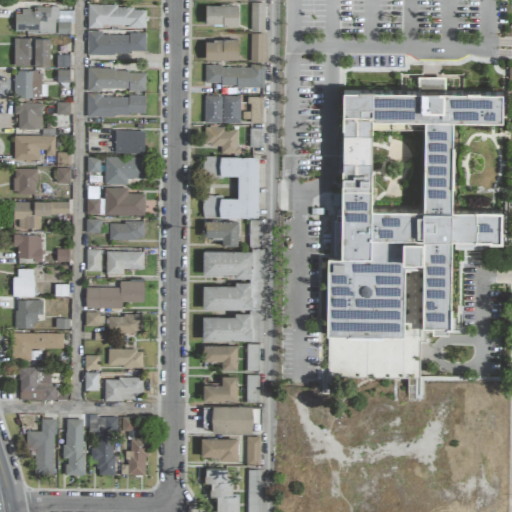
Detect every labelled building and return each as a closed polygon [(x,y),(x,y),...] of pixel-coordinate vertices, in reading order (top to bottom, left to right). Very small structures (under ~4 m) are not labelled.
[(264,3),(251,3),(250,31),(264,31),(264,3)] [(238,6),(205,5),(205,25),(238,25),(238,6)] [(87,6),(87,27),(146,27),(146,7),(87,6)] [(71,11),(58,11),(58,7),(33,7),(33,11),(14,11),(14,33),(55,33),(55,34),(71,34),(71,11)] [(87,53),(145,54),(145,34),(101,34),(101,31),(87,31),(87,53)] [(263,62),(264,34),(251,33),(250,61),(263,62)] [(49,66),(49,39),(13,38),(13,66),(49,66)] [(204,60),(237,60),(238,40),(205,40),(204,60)] [(263,86),(264,66),(204,65),(204,86),(263,86)] [(87,90),(145,90),(145,70),(87,69),(87,90)] [(145,95),(86,96),(86,115),(145,115),(145,95)] [(240,96),(204,96),(203,123),(239,123),(240,96)] [(345,96),(492,99),(492,120),(451,119),(449,211),(503,212),(502,247),(462,246),(460,336),(426,335),(426,363),(425,390),(313,388),(316,253),(342,253),(345,96)] [(262,97),(249,97),(249,123),(262,123),(262,97)] [(42,103),(14,103),(14,116),(17,116),(17,129),(41,129),(42,103)] [(238,128),(204,128),(204,145),(220,145),(220,154),(238,154),(238,128)] [(262,128),(249,129),(249,148),(263,147),(262,128)] [(143,131),(113,131),(114,153),(144,153),(143,131)] [(54,155),(54,136),(13,135),(13,160),(39,160),(39,150),(45,150),(44,155),(54,155)] [(71,153),(56,153),(56,166),(70,167),(71,153)] [(202,217),(257,218),(258,157),(202,156),(202,177),(237,177),(237,197),(202,196),(202,217)] [(99,172),(99,157),(86,158),(86,173),(99,172)] [(144,179),(144,157),(104,157),(103,184),(127,184),(127,178),(144,179)] [(35,194),(36,169),(13,168),(13,194),(35,194)] [(70,168),(56,168),(56,183),(70,183),(70,168)] [(144,215),(144,193),(126,193),(126,187),(104,187),(104,198),(86,198),(86,215),(144,215)] [(68,202),(13,200),(13,220),(18,220),(18,228),(40,229),(40,214),(67,214),(68,202)] [(99,232),(99,219),(86,219),(85,232),(99,232)] [(237,221),(203,221),(203,237),(221,237),(221,246),(237,245),(237,221)] [(261,221),(249,221),(248,247),(261,247),(261,221)] [(108,240),(143,239),(143,222),(108,222),(108,240)] [(40,262),(40,235),(12,235),(12,248),(17,248),(17,258),(32,258),(32,262),(40,262)] [(99,249),(85,250),(86,271),(100,271),(99,249)] [(143,251),(105,252),(105,274),(123,274),(123,269),(143,268),(143,251)] [(202,274),(235,274),(235,278),(251,278),(251,251),(202,251),(202,274)] [(33,269),(16,269),(16,276),(12,276),(11,296),(33,296),(33,269)] [(85,308),(122,308),(122,302),(143,302),(143,281),(119,281),(119,287),(85,287),(85,308)] [(251,282),(234,282),(234,286),(202,285),(201,309),(250,309),(251,282)] [(42,315),(42,300),(15,300),(15,328),(34,329),(35,315),(42,315)] [(85,326),(99,325),(98,312),(84,312),(85,326)] [(250,340),(250,313),(234,313),(234,317),(201,316),(201,340),(250,340)] [(142,316),(107,315),(107,332),(142,333),(142,316)] [(62,349),(62,333),(13,333),(13,360),(40,360),(40,348),(62,349)] [(246,370),(258,370),(258,344),(246,344),(246,370)] [(236,370),(236,345),(202,345),(202,361),(220,361),(221,370),(236,370)] [(107,367),(142,367),(142,349),(107,349),(107,367)] [(98,356),(84,356),(84,369),(98,369),(98,356)] [(60,367),(18,367),(18,399),(66,400),(66,389),(50,389),(50,373),(60,373),(60,367)] [(98,391),(98,373),(83,372),(83,390),(98,391)] [(257,375),(246,375),(246,402),(258,401),(257,375)] [(236,376),(221,376),(221,385),(202,384),(202,400),(236,401),(236,376)] [(141,393),(142,378),(104,377),(104,400),(133,400),(133,393),(141,393)] [(251,432),(252,406),(204,405),(203,431),(251,432)] [(117,417),(88,416),(88,430),(116,431),(117,417)] [(26,431),(26,449),(34,449),(34,475),(53,475),(54,419),(40,418),(40,431),(26,431)] [(83,419),(64,419),(64,458),(65,458),(65,475),(83,475),(83,419)] [(97,475),(114,474),(113,435),(95,436),(96,448),(90,448),(90,460),(96,460),(97,475)] [(260,436),(246,436),(246,465),(259,465),(260,436)] [(146,475),(145,438),(130,438),(130,450),(127,450),(127,475),(146,475)] [(237,438),(200,438),(200,459),(237,459),(237,438)] [(238,511),(238,496),(232,496),(232,482),(226,482),(226,469),(204,468),(204,482),(210,482),(210,496),(216,496),(215,511),(238,511)]
